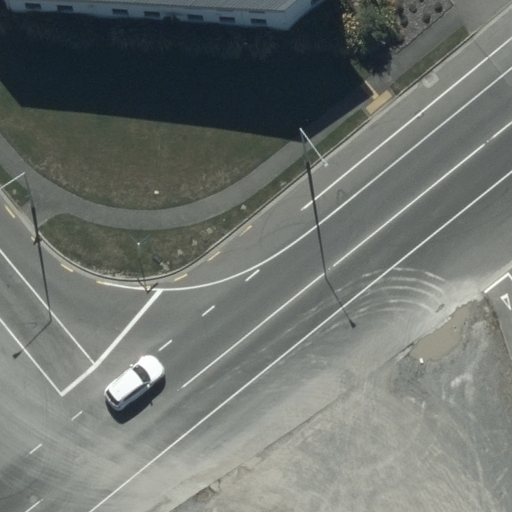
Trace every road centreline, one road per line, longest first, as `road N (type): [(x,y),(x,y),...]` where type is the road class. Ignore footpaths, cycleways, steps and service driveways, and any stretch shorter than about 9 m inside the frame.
road 1 (secondary): [(113,445),(511,125)]
road 2 (tertiary): [(0,327),(113,445)]
